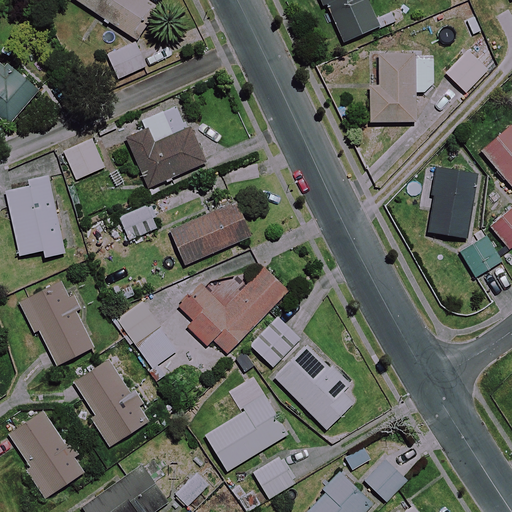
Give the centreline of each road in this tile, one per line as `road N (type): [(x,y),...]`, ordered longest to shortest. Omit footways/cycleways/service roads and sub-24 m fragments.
road 1 (residential): [(429,382),(382,302),(237,0)]
road 2 (residential): [(511,511),(429,382)]
